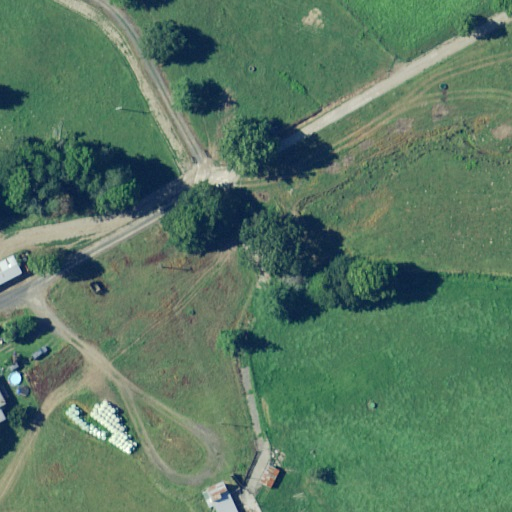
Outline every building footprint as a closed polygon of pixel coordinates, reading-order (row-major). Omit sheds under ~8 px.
[(218,237),(192,249),(205,280),(232,268),(218,237)] [(135,242),(117,249),(122,263),(140,257),(135,242)] [(0,283),(21,272),(12,255),(0,261),(0,283)] [(110,429),(103,438),(117,449),(124,440),(110,429)] [(248,447),(235,453),(240,466),(253,460),(248,447)] [(283,463),(269,456),(256,483),(270,490),(283,463)] [(236,511),(223,482),(205,490),(215,511),(236,511)]
